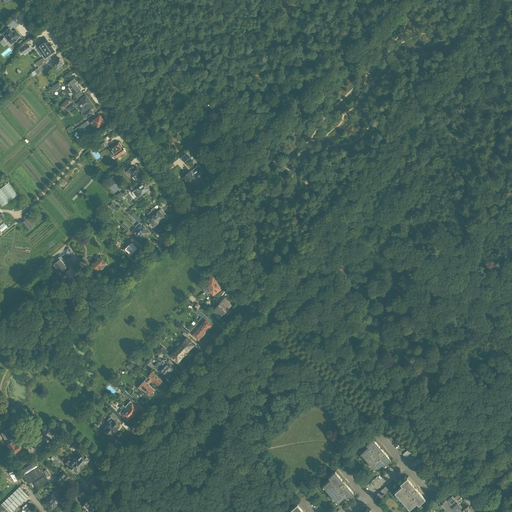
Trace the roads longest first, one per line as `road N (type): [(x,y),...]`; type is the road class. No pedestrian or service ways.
road 1 (residential): [(64,511),(251,309),(249,293),(190,210)]
road 2 (unclassified): [(190,210),(410,0)]
road 3 (residential): [(190,210),(42,0)]
road 4 (track): [(511,307),(383,417)]
road 5 (track): [(124,116),(18,221)]
